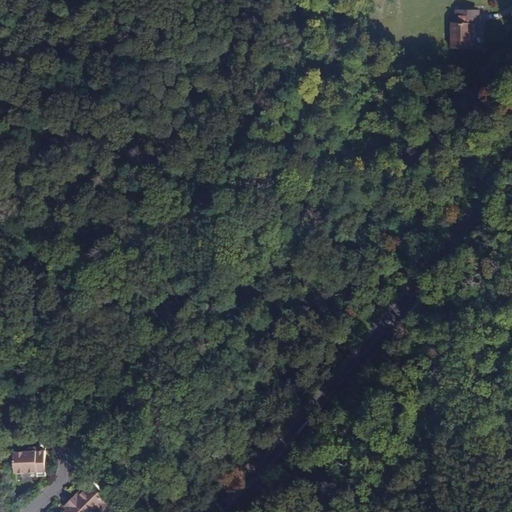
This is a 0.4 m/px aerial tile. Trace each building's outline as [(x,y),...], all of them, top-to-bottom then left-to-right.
[(454,22),(452,48),(472,47),(472,23),(472,11),(463,10),(463,15),(459,15),(459,22),(454,22)] [(463,10),(454,10),(454,22),(459,22),(459,15),(463,15),(463,10)] [(38,450),(28,451),(15,452),(16,474),(39,473),(39,476),(48,476),(46,450),(38,450)] [(92,481),(80,493),(82,496),(82,498),(82,499),(81,501),(79,503),(77,500),(67,510),(69,511),(103,511),(110,505),(102,498),(102,491),(92,481)] [(82,496),(80,493),(79,492),(64,507),(67,510),(77,500),(79,503),(81,501),(82,499),(82,498),(82,496)]
